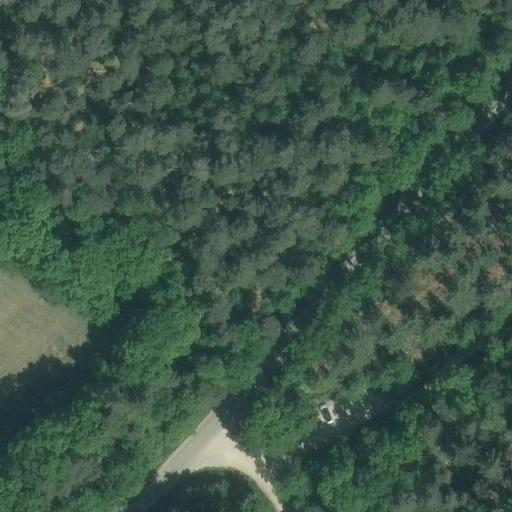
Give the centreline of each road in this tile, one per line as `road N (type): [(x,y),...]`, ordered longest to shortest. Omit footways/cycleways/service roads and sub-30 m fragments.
road 1 (tertiary): [(121,511),(216,427),(511,75)]
road 2 (track): [(257,461),(511,331)]
